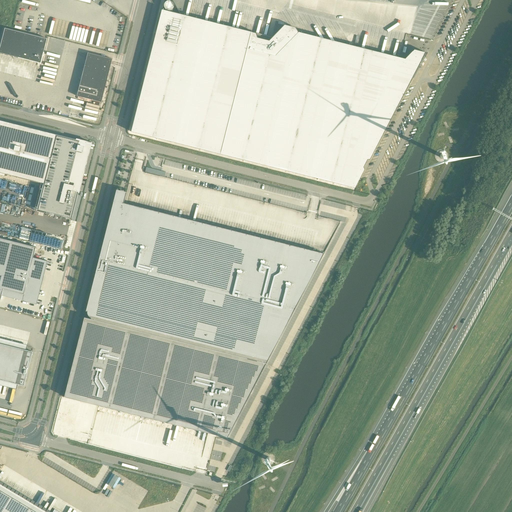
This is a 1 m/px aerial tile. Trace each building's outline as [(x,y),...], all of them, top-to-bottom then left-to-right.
[(170,0),(164,0),(131,132),(355,188),(365,169),(364,167),(368,160),(370,159),(378,144),(386,129),(400,101),(413,78),(426,52),(414,49),(405,59),(299,32),(296,27),(284,25),(281,28),(272,37),(181,14),(173,1),(170,0)] [(47,39),(5,28),(0,47),(0,52),(38,62),(38,63),(40,64),(40,63),(41,63),(47,39)] [(112,59),(88,53),(77,96),(101,102),(112,59)] [(77,140),(0,120),(0,172),(53,186),(47,212),(72,218),(79,193),(92,143),(77,139),(77,140)] [(166,172),(146,167),(145,172),(164,177),(166,172)] [(88,304),(86,311),(88,312),(87,312),(87,313),(88,314),(88,315),(89,316),(90,317),(91,317),(101,320),(100,322),(266,363),(324,253),(124,203),(125,199),(116,197),(115,201),(114,201),(88,304)] [(22,226),(19,238),(50,245),(52,239),(52,237),(46,236),(47,233),(43,232),(43,234),(36,233),(37,230),(22,226)] [(0,237),(0,301),(3,289),(24,294),(22,301),(37,304),(48,261),(33,257),(36,247),(0,237)] [(84,317),(64,397),(227,438),(266,363),(100,322),(101,320),(91,317),(91,319),(84,317)] [(0,379),(24,386),(33,352),(0,343),(0,379)] [(229,463),(233,464),(238,454),(235,452),(229,463)] [(108,484),(115,488),(121,478),(115,474),(113,477),(111,476),(109,479),(111,480),(108,484)] [(59,511),(55,509),(52,511),(46,511),(0,484),(0,511),(59,511)]
